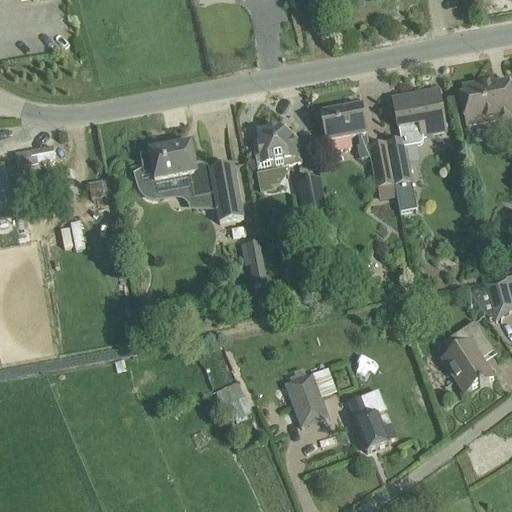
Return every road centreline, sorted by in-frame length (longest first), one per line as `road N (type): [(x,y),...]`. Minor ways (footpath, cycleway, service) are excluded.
road 1 (unclassified): [(0,110),(63,114),(147,103),(511,35)]
road 2 (unclassified): [(511,410),(367,511)]
